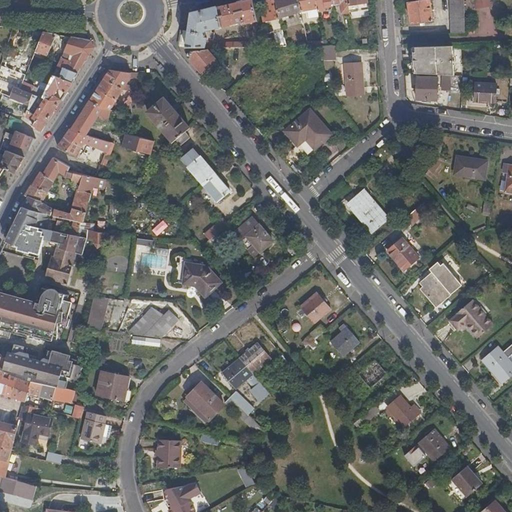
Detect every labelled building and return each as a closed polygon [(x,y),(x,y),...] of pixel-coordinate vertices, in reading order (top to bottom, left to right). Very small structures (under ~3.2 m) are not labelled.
[(265,41),(254,0),(221,0),(192,7),(190,26),(188,26),(186,42),(192,42),(206,42),(206,41),(207,34),(214,35),(214,27),(212,27),(211,23),(238,16),(239,19),(254,15),(259,36),(213,38),(213,42),(252,41),(265,41)] [(280,11),(277,0),(261,0),(265,15),(277,12),(280,11)] [(302,4),(300,0),(277,0),(280,11),(302,6),(302,4)] [(319,4),(317,0),(300,0),(302,4),(308,3),(309,13),(320,11),(319,4)] [(430,0),(422,0),(408,2),(412,25),(434,21),(430,0)] [(450,0),(451,34),(465,33),(464,0),(450,0)] [(489,7),(487,0),(475,0),(477,9),(489,7)] [(274,32),(272,22),(264,25),(267,34),(274,32)] [(180,41),(186,42),(188,26),(182,26),(180,41)] [(47,51),(57,30),(43,28),(36,46),(47,51)] [(91,36),(86,35),(74,33),(71,32),(64,47),(74,50),(72,54),(70,53),(69,56),(61,53),(58,61),(62,63),(59,72),(72,78),(94,43),(91,36)] [(321,40),(323,54),(336,54),(335,40),(325,40),(321,40)] [(192,46),(190,53),(204,69),(218,56),(207,44),(192,46)] [(452,75),(454,75),(453,46),(415,47),(415,53),(413,53),(414,69),(417,69),(417,74),(443,75),(452,75)] [(347,58),(350,89),(365,88),(363,56),(347,58)] [(19,72),(0,64),(0,76),(14,82),(15,82),(18,76),(19,72)] [(130,73),(131,68),(109,65),(90,96),(102,104),(111,105),(123,84),(133,86),(134,84),(127,79),(130,73)] [(41,127),(72,78),(59,72),(53,71),(45,87),(42,94),(32,90),(29,100),(26,111),(35,117),(33,122),(41,127)] [(442,91),(451,91),(452,75),(443,75),(442,91)] [(451,91),(462,92),(463,76),(454,75),(452,75),(451,91)] [(14,82),(0,76),(0,88),(11,93),(14,82)] [(437,101),(438,79),(417,77),(416,100),(437,101)] [(31,89),(33,84),(22,79),(20,85),(31,89)] [(11,93),(29,100),(32,90),(31,89),(20,85),(15,82),(14,82),(11,93)] [(45,87),(34,82),(33,84),(31,89),(32,90),(42,94),(45,87)] [(476,83),(475,101),(496,102),(497,84),(476,83)] [(131,98),(134,93),(129,90),(126,94),(124,93),(121,98),(128,103),(131,98)] [(148,107),(174,137),(174,136),(186,126),(190,123),(164,93),(148,107)] [(90,96),(72,125),(86,131),(97,114),(108,117),(111,105),(102,104),(90,96)] [(312,103),(288,125),(301,140),(308,133),(317,143),(334,128),(312,103)] [(82,142),(85,138),(104,146),(107,147),(104,155),(103,159),(113,163),(116,154),(134,159),(138,146),(126,142),(123,141),(86,131),(72,125),(71,124),(64,134),(82,142)] [(301,140),(288,125),(285,127),(298,142),(301,140)] [(191,132),(186,126),(174,136),(179,142),(191,132)] [(29,147),(36,135),(17,127),(11,140),(29,147)] [(138,146),(151,149),(155,136),(130,129),(126,142),(138,146)] [(58,143),(62,144),(76,151),(82,142),(64,134),(58,143)] [(5,165),(15,169),(24,154),(7,147),(1,163),(5,165)] [(188,161),(204,180),(216,169),(200,151),(188,161)] [(41,167),(32,181),(49,187),(59,168),(66,172),(68,166),(70,162),(54,154),(44,169),(41,167)] [(485,179),(488,161),(458,157),(455,175),(485,179)] [(68,166),(66,172),(73,174),(73,175),(82,179),(81,182),(90,186),(91,182),(95,183),(97,174),(94,173),(68,166)] [(216,169),(204,180),(219,197),(232,187),(216,169)] [(106,177),(97,174),(95,183),(95,184),(104,186),(106,177)] [(380,185),(387,179),(383,174),(376,180),(380,185)] [(26,192),(29,193),(34,194),(33,196),(40,198),(41,197),(42,198),(49,187),(32,181),(26,192)] [(72,209),(56,205),(55,212),(56,212),(85,219),(90,198),(92,189),(79,185),(72,209)] [(373,233),(390,218),(365,190),(359,195),(363,199),(352,208),(373,233)] [(29,193),(24,203),(49,210),(51,211),(53,204),(42,198),(41,197),(40,198),(33,196),(34,194),(29,193)] [(421,205),(426,200),(422,195),(416,200),(417,201),(421,205)] [(431,206),(426,200),(421,205),(425,211),(431,206)] [(25,233),(44,239),(45,236),(60,240),(59,243),(76,248),(77,249),(81,232),(57,227),(49,225),(51,215),(50,215),(47,215),(49,210),(24,203),(11,229),(16,231),(24,233),(25,233)] [(274,236),(248,206),(237,215),(244,222),(236,230),(255,252),(274,236)] [(415,210),(401,221),(407,228),(421,217),(415,210)] [(58,217),(57,227),(81,232),(83,225),(85,219),(56,212),(55,216),(56,216),(56,217),(58,217)] [(199,235),(204,242),(208,238),(219,228),(229,219),(224,214),(214,222),(215,223),(199,235)] [(81,232),(77,249),(84,250),(88,235),(89,225),(83,225),(81,232)] [(111,237),(112,228),(89,225),(88,235),(94,235),(94,238),(99,244),(105,240),(105,237),(111,237)] [(219,228),(208,238),(212,242),(223,233),(219,228)] [(11,229),(7,237),(19,243),(18,245),(41,251),(44,239),(25,233),(24,233),(16,231),(11,229)] [(405,270),(419,258),(400,236),(386,248),(405,270)] [(154,249),(154,241),(137,239),(136,247),(154,249)] [(59,243),(58,244),(55,254),(53,253),(48,270),(60,274),(59,278),(68,281),(77,249),(76,248),(59,243)] [(288,252),(290,254),(297,249),(295,246),(288,252)] [(159,249),(159,254),(141,253),(140,269),(167,270),(168,250),(159,249)] [(198,282),(208,293),(225,278),(211,263),(187,259),(183,279),(198,282)] [(429,269),(432,273),(422,282),(424,285),(421,288),(437,307),(451,295),(465,283),(445,260),(442,263),(440,260),(429,269)] [(479,273),(483,278),(488,273),(484,268),(479,273)] [(0,333),(10,336),(14,324),(16,325),(15,328),(29,332),(29,329),(63,338),(70,316),(68,315),(73,299),(68,298),(70,292),(43,285),(38,302),(0,290),(0,333)] [(110,294),(95,292),(88,324),(103,326),(110,294)] [(315,323),(331,309),(317,293),(301,307),(315,323)] [(477,339),(494,325),(473,300),(456,314),(457,315),(450,321),(458,331),(466,325),(477,339)] [(134,330),(162,334),(181,314),(171,305),(166,310),(155,302),(131,328),(134,330)] [(315,339),(325,331),(320,325),(310,333),(311,335),(315,339)] [(343,356),(360,342),(348,328),(331,342),(343,356)] [(309,344),(315,339),(311,335),(305,340),(309,344)] [(297,345),(301,351),(309,344),(305,340),(305,339),(297,345)] [(319,344),(315,339),(309,344),(313,349),(319,344)] [(6,355),(2,364),(1,367),(7,369),(12,370),(11,372),(33,379),(34,378),(46,381),(57,383),(67,385),(70,374),(81,377),(85,363),(80,361),(80,358),(75,357),(76,355),(69,353),(69,349),(61,347),(60,349),(51,346),(51,348),(49,348),(47,353),(46,353),(44,360),(37,358),(37,355),(32,354),(31,353),(26,351),(24,350),(25,345),(18,342),(14,354),(12,353),(11,356),(6,355)] [(258,343),(241,358),(254,373),(271,358),(258,343)] [(502,383),(511,374),(511,363),(498,347),(482,361),(502,383)] [(284,370),(290,365),(282,356),(277,361),(284,370)] [(254,373),(241,358),(223,373),(236,388),(237,390),(248,381),(255,389),(253,391),(262,402),(272,394),(271,392),(262,383),(254,373)] [(370,388),(377,382),(387,374),(375,360),(359,375),(370,388)] [(1,367),(0,371),(0,389),(6,392),(10,376),(5,374),(7,369),(1,367)] [(99,392),(125,397),(130,373),(104,368),(99,392)] [(30,389),(33,379),(11,372),(10,376),(6,392),(27,398),(29,393),(30,389)] [(387,374),(377,382),(380,385),(389,377),(387,374)] [(37,391),(42,393),(46,381),(34,378),(33,379),(30,389),(37,391)] [(54,396),(57,383),(46,381),(42,393),(54,396)] [(54,396),(73,399),(76,387),(67,385),(57,383),(54,396)] [(206,422),(223,405),(201,383),(197,388),(194,390),(188,397),(185,401),(206,422)] [(186,394),(188,397),(194,390),(197,388),(194,385),(186,394)] [(272,394),(276,398),(279,395),(274,389),(271,392),(272,394)] [(236,392),(230,398),(248,415),(253,409),(236,392)] [(404,427),(420,413),(414,406),(410,409),(400,397),(388,407),(404,427)] [(248,415),(230,398),(225,402),(242,420),(248,415)] [(34,410),(35,403),(31,402),(24,403),(20,417),(27,418),(23,438),(39,442),(42,431),(52,433),(56,415),(34,410)] [(366,412),(371,407),(367,403),(362,407),(366,412)] [(75,405),(73,417),(82,419),(84,407),(75,405)] [(375,412),(371,407),(366,412),(370,417),(375,412)] [(88,409),(82,436),(101,440),(107,412),(88,409)] [(258,435),(264,430),(248,415),(242,420),(258,435)] [(0,472),(5,474),(6,474),(8,466),(12,449),(19,424),(18,423),(0,419),(0,420),(0,472)] [(434,461),(450,448),(435,430),(419,443),(434,461)] [(218,438),(201,433),(199,439),(217,443),(218,438)] [(175,468),(178,450),(161,446),(156,467),(168,469),(169,466),(175,468)] [(47,457),(60,461),(63,451),(50,448),(47,457)] [(467,496),(481,484),(463,463),(449,474),(467,496)] [(8,466),(6,474),(33,481),(35,473),(8,466)] [(248,466),(239,469),(246,488),(256,485),(248,466)] [(414,490),(433,474),(430,470),(410,487),(414,490)] [(35,495),(38,482),(33,481),(6,474),(3,484),(16,487),(15,490),(35,495)] [(434,475),(433,474),(414,490),(414,491),(434,475)] [(170,511),(193,511),(197,510),(190,498),(202,491),(196,482),(190,484),(184,487),(183,485),(169,489),(167,491),(166,493),(168,497),(166,499),(169,505),(172,505),(173,507),(169,509),(170,511)] [(272,502),(276,496),(272,492),(267,498),(272,502)] [(281,500),(276,496),(272,502),(276,506),(281,500)] [(505,511),(496,501),(482,511),(505,511)]
